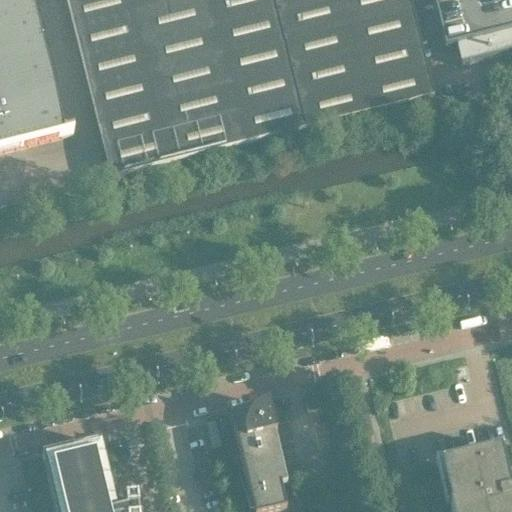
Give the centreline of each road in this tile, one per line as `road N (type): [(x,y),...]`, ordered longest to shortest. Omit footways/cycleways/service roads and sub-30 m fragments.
road 1 (secondary): [(0,406),(511,284)]
road 2 (unclassified): [(0,452),(511,330)]
road 3 (secondary): [(511,237),(0,359)]
